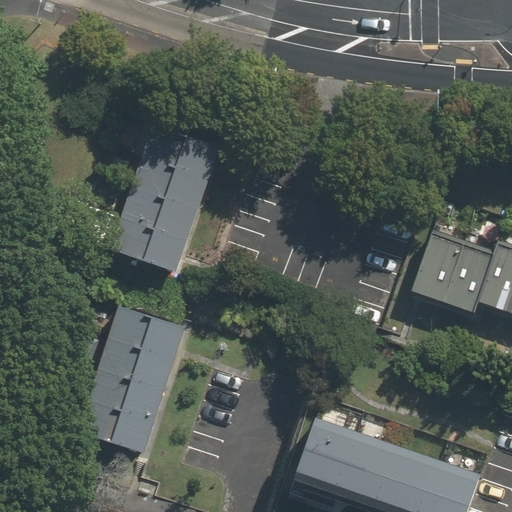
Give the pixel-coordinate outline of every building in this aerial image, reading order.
[(154,128),(144,158),(208,179),(218,149),(154,128)] [(144,158),(133,189),(198,210),(208,179),(144,158)] [(133,189),(123,219),(187,241),(198,210),(133,189)] [(123,219),(113,250),(177,271),(187,241),(123,219)] [(414,292),(444,302),(464,243),(434,233),(414,292)] [(444,302),(475,312),(478,303),(495,253),(464,243),(444,302)] [(478,303),(508,313),(511,300),(511,247),(498,243),(495,253),(478,303)] [(121,307),(111,337),(175,359),(185,328),(121,307)] [(111,337),(100,368),(165,389),(175,359),(111,337)] [(100,368),(90,399),(154,420),(165,389),(100,368)] [(90,399),(80,429),(144,450),(154,420),(90,399)] [(297,476),(337,490),(357,430),(318,417),(297,476)] [(337,490),(376,503),(397,444),(357,430),(337,490)] [(376,503),(401,511),(417,511),(436,457),(397,444),(376,503)] [(417,511),(461,511),(476,471),(436,457),(417,511)]
